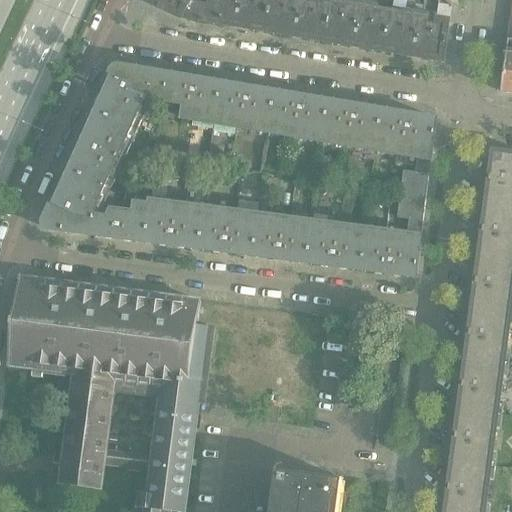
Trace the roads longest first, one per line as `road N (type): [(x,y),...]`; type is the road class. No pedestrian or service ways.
road 1 (residential): [(440,305),(4,253)]
road 2 (residential): [(100,35),(437,92),(465,106)]
road 3 (residential): [(4,253),(100,35)]
road 4 (residential): [(440,305),(411,511)]
road 5 (residential): [(465,106),(440,305)]
road 6 (primary): [(0,120),(56,0)]
